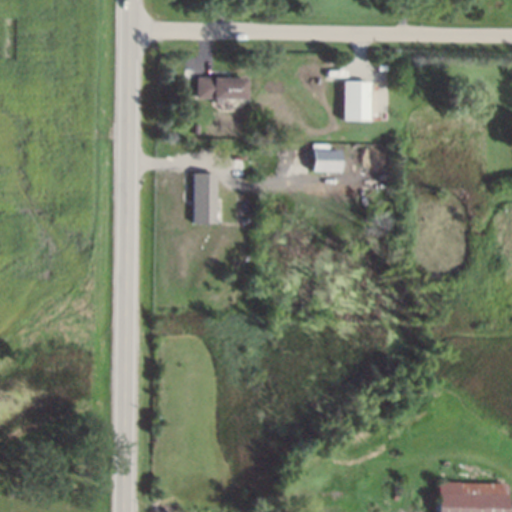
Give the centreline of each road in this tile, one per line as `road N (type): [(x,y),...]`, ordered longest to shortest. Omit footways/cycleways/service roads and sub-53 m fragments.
road 1 (tertiary): [(131,0),(125,511)]
road 2 (residential): [(131,30),(511,35)]
